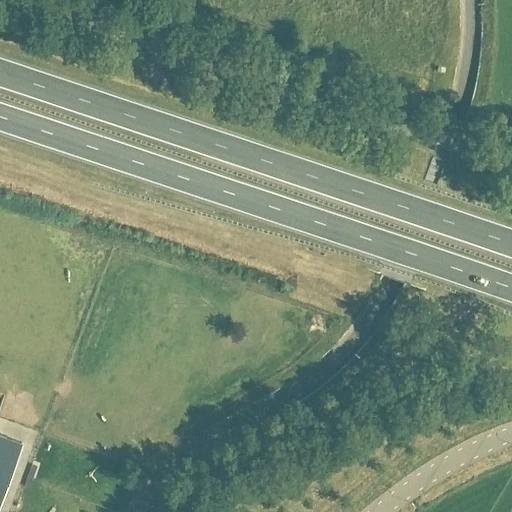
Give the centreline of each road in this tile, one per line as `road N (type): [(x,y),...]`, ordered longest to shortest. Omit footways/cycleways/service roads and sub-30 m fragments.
road 1 (trunk): [(0,116),(511,288)]
road 2 (trunk): [(511,243),(0,71)]
road 3 (unclassified): [(511,161),(142,38)]
road 4 (unclassified): [(511,437),(416,482),(379,511)]
